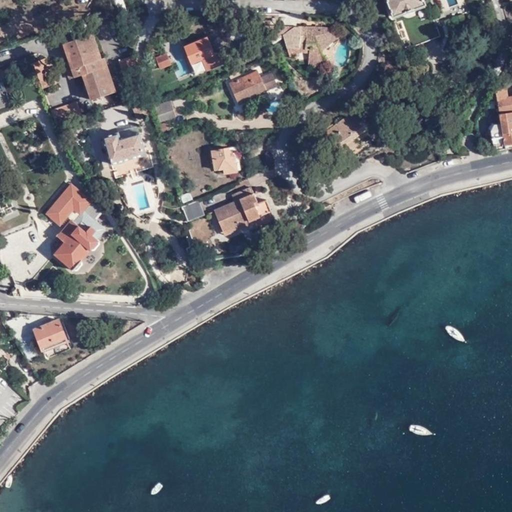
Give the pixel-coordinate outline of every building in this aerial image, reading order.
[(386,0),(393,16),(426,3),(425,0),(386,0)] [(265,24),(274,44),(285,40),(287,42),(287,46),(291,55),(301,56),(301,53),(309,53),(308,67),(327,68),(322,51),(341,36),(341,34),(329,27),(265,24)] [(69,62),(72,70),(79,68),(88,92),(113,84),(102,51),(99,52),(90,27),(60,38),(69,62)] [(192,63),(203,58),(214,54),(207,36),(184,45),(192,63)] [(129,90),(143,85),(131,49),(117,54),(129,90)] [(214,54),(203,58),(208,68),(229,59),(225,50),(214,54)] [(31,57),(42,82),(55,76),(45,51),(31,57)] [(154,58),(159,71),(172,66),(167,53),(154,58)] [(258,71),(230,83),(238,103),(267,92),(261,79),(258,71)] [(261,79),(267,92),(277,88),(272,75),(261,79)] [(501,113),(511,111),(511,94),(508,95),(506,81),(498,83),(501,113)] [(136,115),(151,110),(150,105),(144,88),(130,93),(136,115)] [(76,95),(51,104),(55,114),(80,106),(76,95)] [(169,99),(154,104),(159,121),(175,116),(169,99)] [(81,110),(80,106),(55,114),(57,117),(81,110)] [(358,113),(329,131),(342,152),(372,133),(365,121),(369,118),(363,107),(357,110),(358,113)] [(511,142),(511,111),(501,113),(501,114),(502,122),(502,123),(503,141),(504,143),(511,142)] [(492,143),(496,142),(494,128),(499,127),(498,123),(502,122),(501,114),(498,115),(498,121),(494,122),(490,130),(492,143)] [(494,128),(496,142),(503,141),(502,123),(502,122),(498,123),(499,127),(494,128)] [(117,131),(102,134),(110,162),(145,153),(138,131),(118,136),(117,131)] [(231,146),(214,149),(217,167),(225,166),(226,169),(238,166),(236,154),(233,154),(231,146)] [(235,199),(214,208),(225,232),(261,217),(259,213),(271,209),(266,197),(258,200),(251,185),(232,193),(235,199)] [(62,202),(50,216),(58,221),(69,207),(67,205),(77,193),(70,187),(59,200),(62,202)] [(88,197),(80,191),(78,194),(70,204),(71,205),(78,210),(88,197)] [(190,191),(181,195),(183,203),(193,199),(190,191)] [(67,205),(69,207),(71,205),(70,204),(78,194),(77,193),(67,205)] [(219,196),(208,202),(212,209),(222,204),(219,196)] [(197,199),(183,203),(189,219),(203,213),(197,199)] [(86,212),(91,220),(99,214),(95,206),(86,212)] [(61,240),(53,251),(73,267),(97,238),(96,236),(99,232),(89,224),(88,225),(78,217),(74,222),(69,217),(55,234),(61,240)] [(22,241),(23,232),(4,232),(4,240),(22,241)] [(44,352),(68,342),(59,322),(48,326),(46,320),(33,325),(44,352)] [(70,346),(68,342),(44,352),(46,357),(70,346)]
